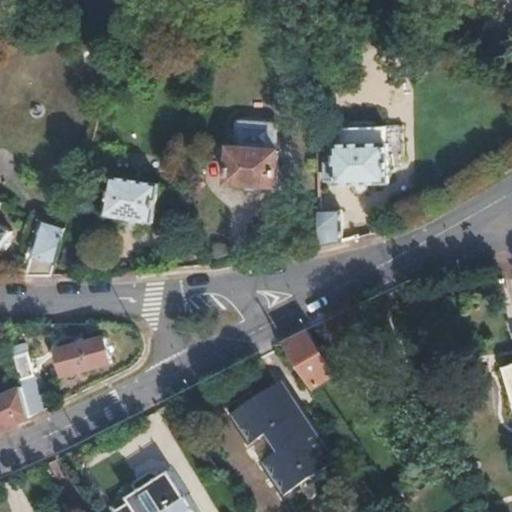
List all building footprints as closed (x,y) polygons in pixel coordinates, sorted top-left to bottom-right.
[(331,76),(331,11),(318,11),(318,15),(318,36),(318,61),(319,77),(331,76)] [(318,36),(318,15),(291,15),(290,36),(318,36)] [(336,184),(390,184),(391,144),(388,144),(388,128),(337,128),(337,162),(326,162),(327,182),(337,182),(336,184)] [(278,187),(280,154),(233,150),(231,183),(278,187)] [(155,225),(162,186),(115,179),(109,218),(155,225)] [(0,222),(0,209),(4,203),(0,199),(0,251),(13,233),(0,222)] [(342,243),(342,209),(322,209),(322,247),(342,243)] [(55,277),(70,228),(47,222),(30,277),(55,277)] [(82,273),(91,245),(76,241),(68,269),(82,273)] [(338,373),(311,332),(289,344),(317,388),(338,373)] [(114,362),(107,338),(61,352),(68,376),(114,362)] [(49,409),(29,345),(15,349),(26,387),(34,416),(49,409)] [(294,492),(339,462),(310,418),(299,425),(294,417),(298,415),(279,385),(232,416),(253,446),(260,442),(271,457),(294,492)] [(34,416),(26,387),(0,398),(0,431),(23,421),(34,416)] [(294,492),(271,457),(262,463),(285,497),(294,492)] [(130,502),(115,511),(198,511),(188,496),(186,497),(170,472),(160,478),(157,473),(153,472),(136,482),(135,486),(138,491),(128,498),(130,502)]
